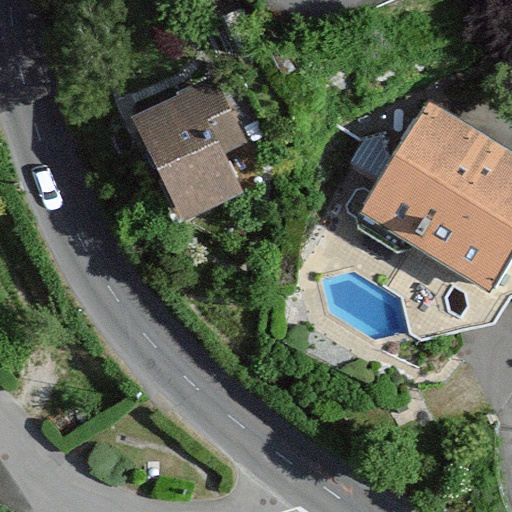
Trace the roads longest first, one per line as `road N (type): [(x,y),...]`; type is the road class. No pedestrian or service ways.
road 1 (tertiary): [(8,0),(22,78),(86,249),(177,373),(330,496)]
road 2 (residential): [(125,511),(80,495),(0,415)]
